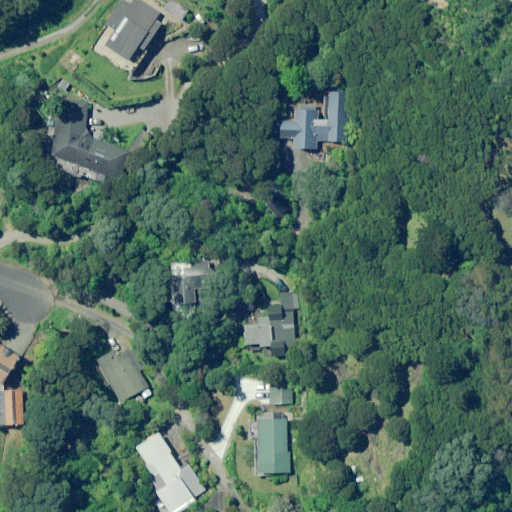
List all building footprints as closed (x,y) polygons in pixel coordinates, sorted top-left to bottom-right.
[(121,0),(91,49),(128,74),(165,18),(137,0),(133,0),(130,5),(121,0)] [(87,102),(49,99),(43,162),(81,178),(82,176),(105,186),(108,178),(119,183),(131,150),(93,138),(85,125),(87,102)] [(289,138),(288,152),(304,153),(304,149),(316,150),(317,140),(337,142),(338,124),(328,123),(328,120),(318,120),(318,110),(295,109),(294,121),(281,120),(280,138),(289,138)] [(243,344),(258,344),(258,347),(270,347),(270,356),(291,356),(292,313),(282,313),(282,306),(268,306),(268,309),(255,309),(244,309),(243,344)] [(103,338),(110,351),(96,360),(120,402),(147,387),(123,344),(120,346),(113,332),(103,338)] [(0,382),(2,383),(19,357),(0,344),(0,382)] [(290,384),(268,383),(267,404),(290,404),(290,384)] [(20,406),(19,390),(0,391),(0,425),(17,424),(17,406),(20,406)] [(256,441),(257,461),(252,461),(252,474),(278,473),(289,472),(287,419),(246,421),(247,441),(256,441)] [(179,470),(159,434),(137,447),(153,476),(158,473),(166,486),(157,491),(168,511),(180,511),(195,504),(184,486),(197,478),(189,464),(179,470)]
